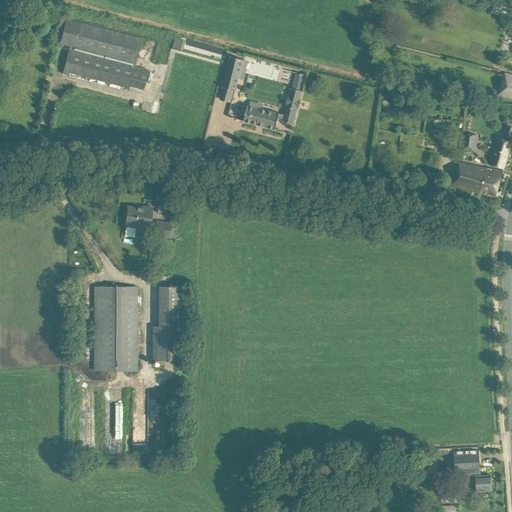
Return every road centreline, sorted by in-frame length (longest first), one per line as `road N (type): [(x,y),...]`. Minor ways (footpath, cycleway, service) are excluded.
road 1 (unclassified): [(511,220),(178,157),(0,145)]
road 2 (tertiary): [(511,359),(511,220)]
